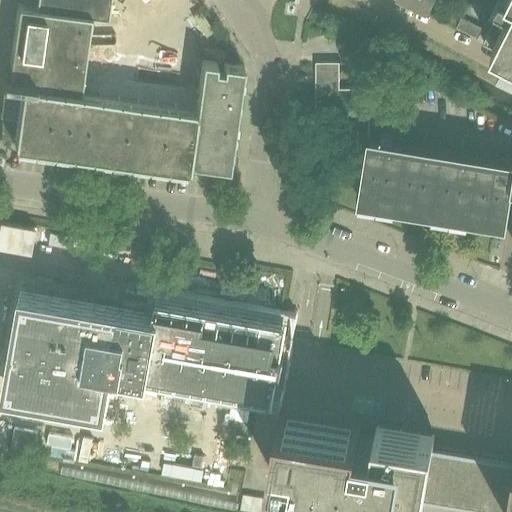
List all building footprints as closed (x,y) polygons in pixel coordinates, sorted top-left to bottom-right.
[(243,63),(235,62),(234,62),(203,58),(198,89),(83,73),(91,15),(108,17),(111,1),(110,0),(36,0),(37,1),(36,5),(19,3),(10,63),(12,63),(10,75),(3,74),(2,80),(6,80),(1,115),(5,116),(3,133),(15,134),(14,142),(188,166),(189,160),(229,165),(230,156),(230,155),(243,63)] [(402,0),(426,12),(432,0),(402,0)] [(511,0),(503,0),(483,41),(511,55),(511,0)] [(477,36),(482,26),(462,16),(457,26),(477,36)] [(369,116),(369,107),(372,107),(372,105),(372,98),(369,98),(369,93),(369,88),(340,88),(339,61),(317,61),(317,118),(369,118),(369,116)] [(395,82),(369,82),(369,93),(395,93),(395,82)] [(395,93),(369,93),(369,98),(372,98),(372,105),(395,104),(395,93)] [(372,107),(369,107),(369,116),(395,116),(395,104),(372,105),(372,107)] [(395,116),(369,116),(369,118),(369,127),(395,127),(395,116)] [(395,127),(369,127),(369,138),(395,142),(395,127)] [(511,161),(395,142),(369,138),(359,199),(360,199),(361,194),(507,218),(506,223),(508,223),(511,196),(511,161)] [(208,384),(260,393),(273,395),(278,369),(279,364),(283,365),(286,351),(281,350),(286,320),(285,319),(160,297),(158,311),(23,287),(14,340),(7,378),(6,387),(107,404),(107,399),(114,364),(123,366),(126,352),(150,357),(147,373),(208,384)] [(511,458),(433,446),(436,430),(377,421),(375,436),(360,433),(361,424),(298,413),(281,410),(280,417),(272,461),(270,471),(351,484),(352,480),(367,483),(367,487),(365,498),(363,510),(377,511),(422,511),(423,508),(425,497),(511,511),(511,458)] [(243,493),(240,509),(257,511),(300,511),(302,503),(243,493)]
